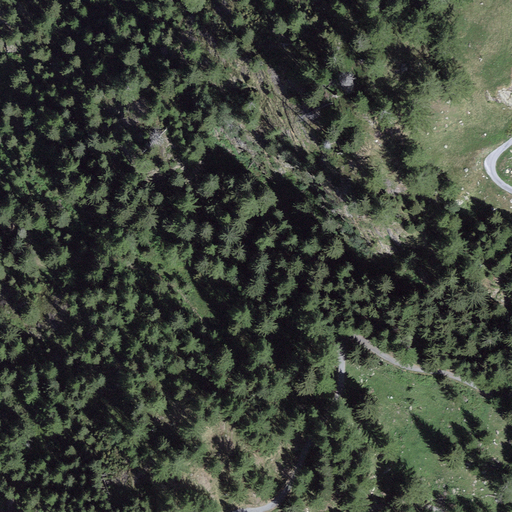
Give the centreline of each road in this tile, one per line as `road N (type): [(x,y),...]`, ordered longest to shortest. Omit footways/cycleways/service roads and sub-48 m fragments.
road 1 (track): [(340,387),(342,351),(357,340),(403,365),(511,395)]
road 2 (track): [(254,511),(291,482),(340,387)]
